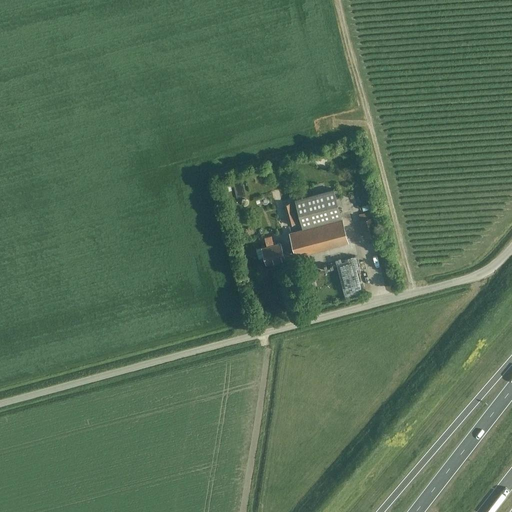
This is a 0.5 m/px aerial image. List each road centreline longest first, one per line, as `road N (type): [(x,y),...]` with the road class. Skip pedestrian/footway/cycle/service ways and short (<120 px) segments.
road 1 (unclassified): [(0,405),(417,294),(488,271),(511,248)]
road 2 (trunk): [(511,360),(380,511)]
road 3 (trunk): [(511,389),(416,511)]
